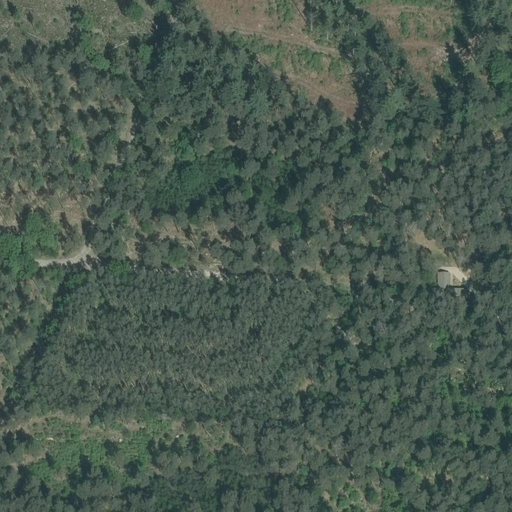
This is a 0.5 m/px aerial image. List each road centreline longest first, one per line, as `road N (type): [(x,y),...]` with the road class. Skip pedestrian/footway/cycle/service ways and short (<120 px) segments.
road 1 (track): [(489,0),(359,285)]
road 2 (track): [(102,267),(190,0)]
road 3 (track): [(317,282),(77,264)]
